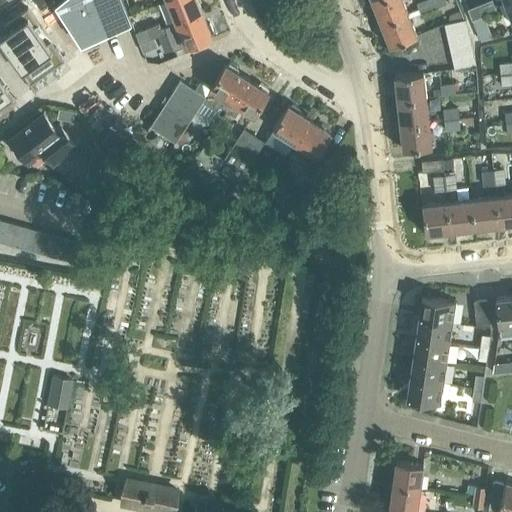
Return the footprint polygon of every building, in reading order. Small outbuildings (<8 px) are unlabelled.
[(122,0),(58,0),(84,40),(130,22),(130,23),(132,22),(122,0)] [(167,0),(176,21),(203,11),(198,0),(167,0)] [(374,0),(374,1),(382,22),(408,12),(403,0),(374,0)] [(436,7),(433,0),(421,0),(418,1),(423,12),(436,7)] [(493,0),(487,0),(481,3),(485,14),(497,9),(493,0)] [(485,14),(481,3),(469,8),(473,19),(485,14)] [(13,27),(0,35),(0,47),(7,57),(8,56),(7,55),(10,53),(37,90),(38,89),(33,81),(58,63),(66,58),(57,46),(53,49),(48,42),(52,39),(29,6),(8,21),(13,27)] [(148,27),(152,37),(163,33),(167,31),(174,48),(186,44),(186,45),(187,44),(189,48),(213,38),(211,34),(212,34),(203,11),(176,21),(161,27),(159,22),(148,27)] [(408,12),(382,22),(391,45),(417,34),(408,12)] [(466,18),(445,22),(447,33),(469,29),(466,18)] [(139,42),(152,37),(148,27),(135,32),(139,42)] [(469,29),(447,33),(450,44),(471,40),(469,29)] [(471,40),(450,44),(452,55),(473,51),(471,40)] [(452,55),(454,66),(475,62),(473,51),(452,55)] [(511,59),(499,61),(501,73),(511,71),(511,59)] [(206,95),(205,95),(202,100),(196,108),(214,120),(223,107),(227,109),(248,76),(227,63),(206,95)] [(395,74),(398,98),(426,95),(423,71),(395,74)] [(511,71),(501,73),(502,84),(511,83),(511,71)] [(269,90),(248,76),(227,109),(236,115),(242,106),(254,114),(269,90)] [(0,106),(1,106),(3,108),(15,100),(0,78),(0,106)] [(183,128),(187,123),(178,117),(196,89),(181,79),(151,124),(176,140),(183,128)] [(455,80),(440,82),(442,93),(456,92),(455,80)] [(196,89),(178,117),(187,123),(196,109),(196,108),(202,100),(205,95),(196,89)] [(398,98),(400,123),(429,120),(426,95),(398,98)] [(274,127),(295,140),(310,116),(289,103),(274,127)] [(443,106),(444,118),(459,116),(457,105),(443,106)] [(11,138),(30,161),(44,150),(54,163),(77,145),(60,123),(56,127),(44,112),(11,138)] [(310,116),(295,140),(297,142),(293,148),(301,154),(306,147),(316,154),(332,131),(310,116)] [(459,116),(444,118),(446,129),(460,128),(459,116)] [(128,118),(119,131),(159,157),(168,144),(128,118)] [(429,120),(400,123),(403,147),(431,144),(429,120)] [(229,174),(255,132),(245,126),(225,157),(206,144),(200,154),(198,153),(184,174),(191,179),(195,172),(219,187),(226,176),(220,172),(221,169),(229,174)] [(266,139),(255,132),(229,174),(239,181),(266,139)] [(173,167),(173,168),(181,173),(181,172),(187,163),(179,157),(173,167)] [(442,157),(422,159),(423,170),(444,168),(442,157)] [(506,168),(494,169),(495,184),(507,182),(506,168)] [(495,184),(494,169),(482,171),(484,185),(495,184)] [(457,173),(445,174),(447,189),(458,187),(457,173)] [(447,189),(445,174),(434,176),(435,190),(447,189)] [(511,192),(497,194),(500,222),(511,221),(511,192)] [(282,207),(291,213),(300,200),(290,193),(282,207)] [(497,194),(472,197),(475,225),(500,222),(497,194)] [(472,197),(448,199),(451,227),(475,225),(472,197)] [(451,227),(448,199),(424,202),(427,230),(451,227)] [(0,219),(0,240),(8,243),(14,221),(0,218),(0,219)] [(8,243),(22,247),(28,225),(14,221),(8,243)] [(22,247),(35,251),(41,229),(28,225),(22,247)] [(35,251),(49,255),(55,233),(41,229),(35,251)] [(49,255),(63,258),(68,237),(55,233),(49,255)] [(68,237),(63,258),(81,263),(86,242),(68,237)] [(423,294),(420,315),(453,320),(457,299),(423,294)] [(500,329),(511,327),(511,294),(497,296),(500,329)] [(483,325),(492,323),(489,297),(476,299),(478,324),(483,325)] [(420,315),(417,335),(450,340),(453,320),(420,315)] [(483,332),(481,345),(490,346),(492,334),(483,332)] [(417,335),(414,355),(447,360),(450,340),(417,335)] [(490,346),(481,345),(479,358),(488,359),(490,346)] [(414,355),(411,376),(444,381),(447,360),(414,355)] [(476,373),(474,385),(484,386),(486,374),(476,373)] [(73,378),(54,375),(48,402),(68,406),(73,378)] [(444,381),(411,376),(408,397),(441,402),(444,381)] [(484,386),(474,385),(473,398),(482,399),(484,386)] [(397,458),(394,482),(420,486),(424,462),(397,458)] [(122,501),(172,511),(177,488),(127,477),(122,501)] [(497,511),(511,511),(511,484),(506,482),(506,483),(494,480),(489,510),(497,511)] [(394,482),(391,506),(417,509),(420,486),(394,482)] [(469,494),(476,495),(485,497),(487,486),(478,485),(477,486),(471,485),(469,494)] [(485,497),(476,495),(474,505),(484,507),(485,497)]
